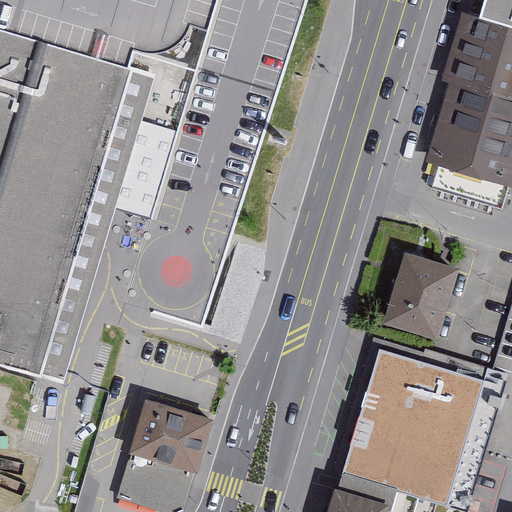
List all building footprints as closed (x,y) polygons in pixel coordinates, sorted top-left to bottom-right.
[(0,0),(0,23),(130,62),(134,48),(150,54),(181,47),(193,24),(209,30),(218,0),(0,0)] [(511,0),(467,0),(443,85),(449,86),(427,163),(439,166),(431,195),(501,215),(508,189),(511,190),(511,0)] [(0,363),(70,386),(107,253),(110,243),(115,227),(159,70),(130,62),(0,23),(0,363)] [(437,342),(458,273),(407,257),(386,326),(437,342)] [(450,507),(487,378),(376,347),(340,476),(450,507)] [(216,420),(144,401),(127,458),(198,476),(216,420)] [(385,511),(391,496),(337,481),(327,511),(385,511)]
